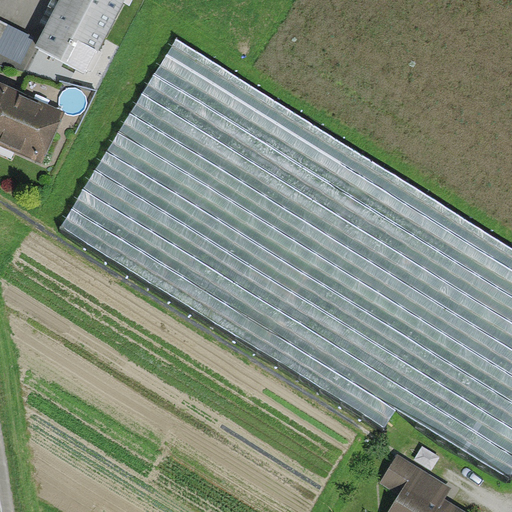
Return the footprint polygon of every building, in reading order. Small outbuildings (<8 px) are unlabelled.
[(122,0),(62,0),(37,49),(84,73),(122,0)] [(0,16),(0,50),(27,62),(39,32),(0,16)] [(397,410),(511,472),(511,233),(167,47),(64,238),(393,416),(397,410)] [(63,120),(0,92),(0,148),(42,167),(63,120)] [(394,454),(377,482),(399,495),(389,511),(456,511),(441,503),(450,487),(394,454)]
